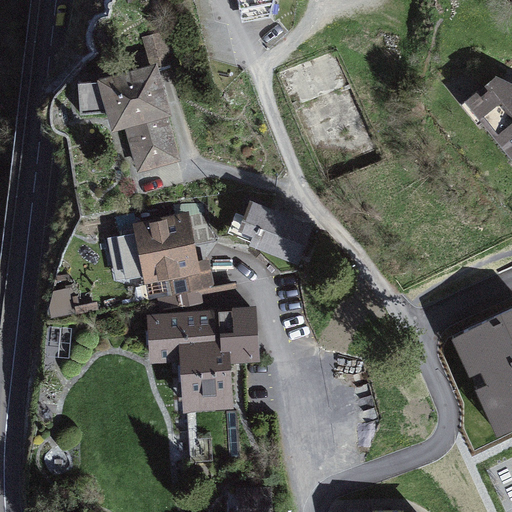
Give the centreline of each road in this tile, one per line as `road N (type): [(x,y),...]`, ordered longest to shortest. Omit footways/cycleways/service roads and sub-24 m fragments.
road 1 (residential): [(319,503),(338,486),(445,439),(450,407),(364,267),(306,196),(263,88),(267,63),(308,23)]
road 2 (secondary): [(52,0),(3,433),(5,511)]
